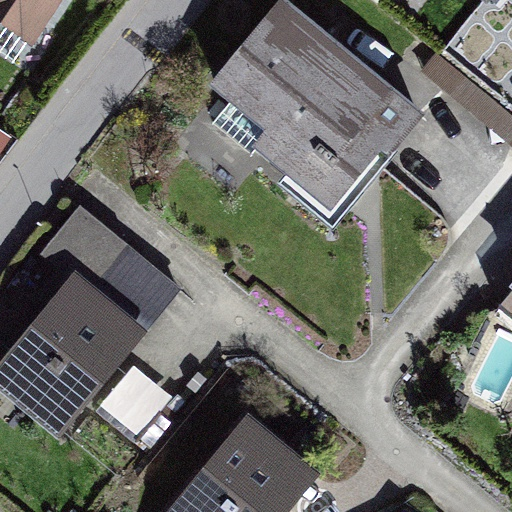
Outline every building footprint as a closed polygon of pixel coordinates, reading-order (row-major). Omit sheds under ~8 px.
[(0,0),(0,20),(32,42),(60,0),(0,0)] [(425,104),(295,0),(276,0),(214,77),(268,120),(253,139),(332,203),(381,143),(389,149),(425,104)] [(0,143),(9,129),(0,123),(0,143)] [(183,286),(80,202),(40,251),(67,273),(0,354),(0,385),(61,435),(183,286)] [(511,271),(509,275),(511,277),(511,279),(495,300),(511,315),(511,271)] [(280,511),(319,465),(249,407),(161,511),(280,511)]
